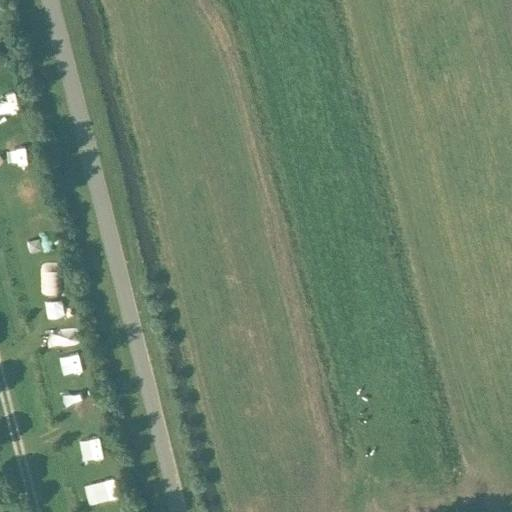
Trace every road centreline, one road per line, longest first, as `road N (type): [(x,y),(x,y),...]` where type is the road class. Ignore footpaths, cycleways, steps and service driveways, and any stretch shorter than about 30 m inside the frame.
road 1 (unclassified): [(173,511),(41,0)]
road 2 (track): [(0,373),(36,511)]
